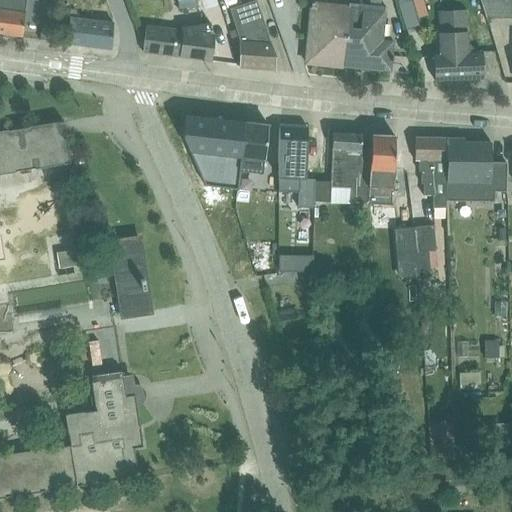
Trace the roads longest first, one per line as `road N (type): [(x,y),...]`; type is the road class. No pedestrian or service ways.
road 1 (unclassified): [(131,79),(261,404),(283,511)]
road 2 (residential): [(511,118),(412,115),(131,79)]
road 3 (residential): [(131,79),(0,60)]
